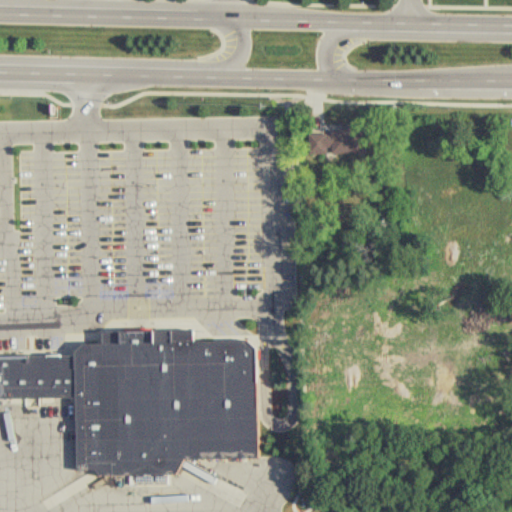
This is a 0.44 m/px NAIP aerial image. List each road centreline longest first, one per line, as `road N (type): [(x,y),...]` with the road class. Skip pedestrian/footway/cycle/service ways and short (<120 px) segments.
road 1 (primary): [(511,28),(0,17)]
road 2 (primary): [(0,71),(511,81)]
